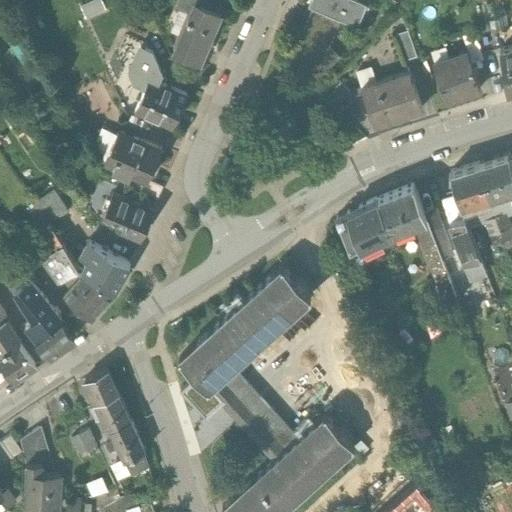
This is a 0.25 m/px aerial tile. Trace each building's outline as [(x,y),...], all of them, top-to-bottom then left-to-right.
[(221,13),(199,4),(201,0),(180,0),(178,6),(192,12),(189,21),(191,22),(178,54),(200,63),(221,13)] [(226,0),(201,0),(223,9),(226,0)] [(310,0),(310,3),(342,17),(357,23),(366,1),(363,0),(310,0)] [(342,17),(315,6),(294,54),(319,78),(340,55),(330,45),(342,17)] [(407,26),(394,30),(403,56),(416,52),(407,26)] [(511,46),(499,48),(506,93),(511,92),(511,46)] [(478,87),(466,51),(433,61),(445,98),(478,87)] [(409,68),(359,84),(371,122),(421,106),(409,68)] [(338,76),(320,94),(338,111),(355,93),(338,76)] [(186,93),(149,77),(134,111),(171,127),(186,93)] [(161,148),(118,129),(103,162),(113,167),(112,169),(128,176),(129,174),(132,176),(145,182),(161,148)] [(511,190),(511,169),(507,154),(478,163),(490,197),(511,190)] [(478,163),(450,171),(462,206),(490,197),(478,163)] [(145,182),(132,176),(127,187),(157,200),(162,189),(145,182)] [(412,184),(378,198),(391,232),(391,233),(413,224),(424,251),(436,246),(412,184)] [(54,188),(32,202),(46,222),(50,220),(51,221),(69,210),(54,188)] [(151,210),(112,194),(103,214),(125,224),(121,232),(139,239),(151,210)] [(378,198),(336,218),(349,252),(360,247),(365,256),(384,246),(380,238),(391,232),(378,198)] [(505,208),(495,212),(500,227),(510,223),(505,208)] [(495,212),(484,216),(493,242),(503,238),(500,227),(495,212)] [(466,217),(450,223),(464,261),(480,255),(466,217)] [(51,221),(50,220),(46,222),(34,230),(43,247),(40,249),(42,254),(59,278),(68,273),(77,269),(79,267),(51,221)] [(130,264),(88,241),(80,254),(88,259),(81,271),(115,290),(130,264)] [(436,246),(424,251),(444,303),(456,298),(436,246)] [(4,250),(0,252),(0,274),(3,272),(3,271),(13,263),(4,250)] [(480,255),(464,261),(467,269),(462,271),(464,276),(473,273),(486,304),(498,299),(480,255)] [(42,293),(18,263),(4,273),(17,289),(14,291),(24,306),(42,293)] [(325,414),(285,449),(221,376),(311,297),(281,266),(178,357),(206,389),(208,387),(273,460),(221,507),(225,511),(279,511),(354,445),(325,414)] [(81,271),(77,269),(68,273),(74,281),(64,293),(92,317),(115,290),(81,271)] [(4,273),(3,272),(0,274),(0,279),(10,294),(14,291),(17,289),(4,273)] [(10,294),(0,279),(0,288),(6,298),(10,294)] [(429,281),(423,283),(422,287),(424,292),(432,289),(429,281)] [(42,293),(24,306),(31,319),(25,324),(31,331),(36,337),(61,319),(42,293)] [(20,338),(4,318),(0,322),(0,346),(2,350),(0,351),(0,358),(13,377),(37,361),(20,338)] [(74,336),(61,319),(36,337),(49,353),(74,336)] [(36,337),(31,331),(20,338),(37,361),(49,353),(36,337)] [(107,370),(86,382),(96,404),(118,393),(107,370)] [(118,393),(96,404),(108,431),(112,429),(131,421),(118,393)] [(131,421),(112,429),(125,459),(143,450),(131,421)] [(96,445),(88,427),(79,431),(88,449),(96,445)] [(10,433),(0,440),(0,467),(23,453),(10,433)] [(143,450),(125,459),(130,471),(147,464),(143,450)] [(60,476),(40,475),(41,466),(25,465),(25,489),(59,489),(60,476)] [(99,491),(115,486),(110,472),(94,478),(99,491)] [(439,511),(414,482),(379,511),(439,511)] [(1,490),(0,488),(0,509),(15,499),(6,487),(1,490)] [(59,489),(25,489),(25,504),(59,505),(59,489)] [(81,497),(68,497),(67,511),(80,511),(80,506),(81,502),(81,497)]
